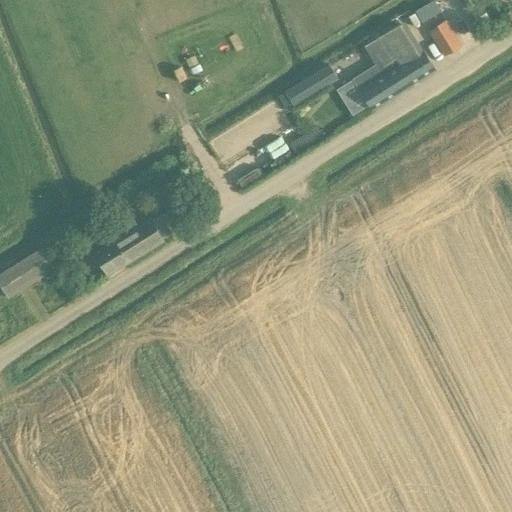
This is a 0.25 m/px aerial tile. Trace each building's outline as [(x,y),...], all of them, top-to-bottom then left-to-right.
[(462,46),(446,19),(428,31),(444,57),(462,46)] [(353,80),(371,108),(433,69),(423,52),(419,55),(399,24),(364,47),(376,66),(353,80)] [(287,108),(337,77),(329,64),(279,95),(287,108)] [(274,99),(207,139),(221,161),(288,122),(274,99)] [(130,215),(110,227),(118,241),(110,245),(94,255),(105,273),(121,263),(149,247),(161,239),(172,233),(160,215),(138,229),(130,215)] [(42,246),(0,272),(0,285),(8,299),(56,269),(42,246)]
